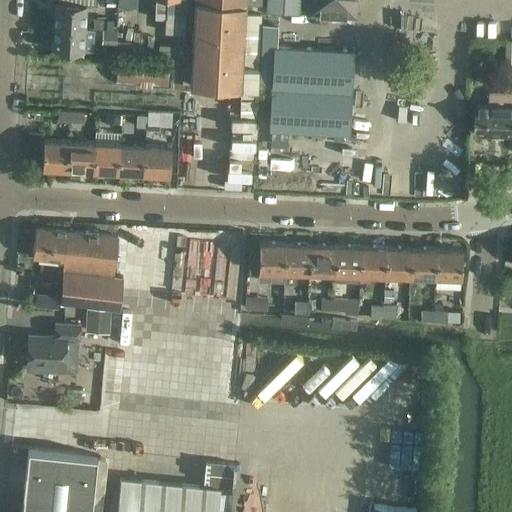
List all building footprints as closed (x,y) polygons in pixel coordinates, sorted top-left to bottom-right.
[(195,0),(190,85),(241,88),(239,117),(255,117),(260,14),(244,13),(245,4),(262,5),(262,0),(195,0)] [(299,13),(299,0),(267,0),(267,11),(299,13)] [(305,0),(305,13),(356,16),(356,0),(305,0)] [(55,26),(85,28),(86,4),(56,2),(55,26)] [(113,20),(93,18),(93,29),(101,29),(112,30),(113,20)] [(85,28),(55,26),(53,50),(83,51),(85,28)] [(101,29),(100,45),(115,45),(115,30),(112,30),(101,29)] [(431,33),(419,32),(417,66),(429,67),(431,33)] [(274,48),(270,129),(350,133),(354,51),(274,48)] [(118,53),(116,84),(168,88),(170,57),(118,53)] [(481,83),(471,83),(471,97),(481,97),(481,83)] [(511,104),(490,104),(476,104),(476,134),(511,134),(511,104)] [(58,110),(57,121),(71,122),(71,110),(58,110)] [(83,122),(83,111),(71,110),(71,122),(83,122)] [(106,113),(105,122),(119,123),(119,113),(106,113)] [(158,125),(172,126),(172,116),(159,115),(158,125)] [(68,168),(70,140),(44,138),(42,167),(68,168)] [(95,141),(70,140),(68,168),(93,169),(95,141)] [(93,169),(119,171),(120,142),(95,141),(93,169)] [(120,142),(119,171),(144,172),(145,144),(120,142)] [(145,144),(144,172),(169,173),(171,145),(145,144)] [(113,275),(118,235),(36,226),(33,255),(64,258),(59,304),(71,305),(70,312),(118,317),(122,276),(113,275)] [(267,276),(267,270),(285,270),(286,242),(259,241),(257,276),(267,276)] [(286,242),(285,270),(285,282),(296,282),(297,271),(310,271),(311,243),(286,242)] [(336,244),(311,243),(310,271),(335,272),(336,244)] [(359,273),(360,245),(336,244),(335,272),(335,281),(359,282),(359,273)] [(359,273),(359,282),(369,282),(369,273),(385,274),(386,246),(360,245),(359,273)] [(385,274),(411,275),(411,247),(386,246),(385,274)] [(411,247),(411,275),(436,276),(437,248),(411,247)] [(437,248),(436,276),(461,277),(462,249),(437,248)] [(245,296),(244,308),(267,310),(268,297),(245,296)] [(334,308),(335,298),(321,298),(321,308),(334,308)] [(335,298),(334,308),(344,309),(344,314),(357,314),(358,299),(335,298)] [(384,314),(385,304),(371,304),(371,314),(384,314)] [(385,304),(384,314),(396,315),(396,305),(385,304)] [(435,320),(435,310),(422,309),(422,320),(435,320)] [(435,310),(435,320),(446,321),(447,310),(435,310)] [(281,320),(281,321),(306,324),(306,323),(307,317),(281,313),(281,320)] [(87,316),(86,339),(109,340),(110,317),(87,316)] [(321,316),(320,325),(330,326),(331,317),(321,316)] [(333,318),(332,327),(356,329),(357,321),(333,318)] [(77,373),(80,324),(55,322),(55,336),(28,335),(26,371),(77,373)] [(28,447),(28,448),(21,511),(90,511),(96,454),(28,447)] [(120,477),(116,511),(217,511),(220,487),(120,477)]
